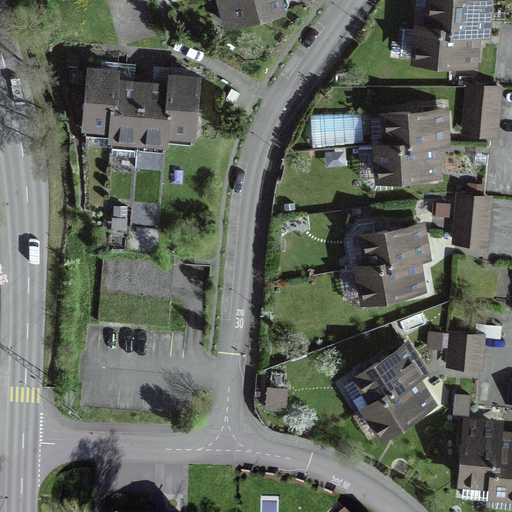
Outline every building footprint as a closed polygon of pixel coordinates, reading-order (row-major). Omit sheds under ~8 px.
[(218,0),(226,25),(280,11),(277,0),(218,0)] [(429,0),(427,29),(417,28),(414,59),(438,61),(441,65),(445,65),(449,62),(469,64),(471,44),(472,33),(482,34),(483,23),(485,2),(464,0),(463,0),(429,0)] [(156,85),(141,84),(128,83),(115,82),(116,72),(109,71),(87,69),(82,125),(109,128),(108,138),(136,140),(164,143),(165,133),(192,135),(197,79),(176,77),(168,76),(167,86),(156,85)] [(496,97),(497,89),(467,86),(463,131),(493,134),(494,126),(495,112),(496,97)] [(385,114),(387,146),(377,146),(378,178),(402,176),(406,179),(409,179),(413,176),(433,174),(432,155),(432,143),(441,142),(440,126),(440,111),(419,112),(416,109),(411,109),(408,113),(385,114)] [(486,207),(487,199),(457,197),(453,241),(483,244),(484,236),(485,222),(486,207)] [(389,227),(386,231),(363,235),(367,266),(358,267),(363,299),(387,295),(390,297),(394,297),(397,293),(417,289),(413,265),(412,259),(422,257),(422,256),(421,249),(417,226),(397,229),(393,227),(389,227)] [(480,337),(450,335),(448,364),(478,367),(478,360),(479,345),(480,337)] [(377,358),(376,363),(356,375),(372,402),(364,407),(381,434),(401,422),(406,423),(409,420),(410,416),(428,405),(414,383),(410,378),(419,373),(415,366),(403,346),(385,357),(381,356),(377,358)] [(496,438),(497,428),(496,428),(489,427),(465,425),(463,445),(459,448),(459,452),(462,456),(460,480),(491,482),(490,492),(511,494),(511,439),(504,438),(496,438)]
